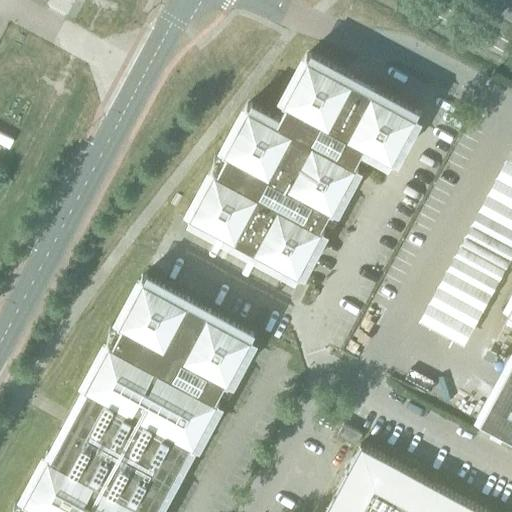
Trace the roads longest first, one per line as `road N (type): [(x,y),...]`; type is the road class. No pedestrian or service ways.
road 1 (unclassified): [(325,381),(307,338),(455,77),(398,47),(358,40),(262,0)]
road 2 (tertiary): [(0,341),(183,0)]
road 3 (unclassified): [(511,469),(357,386),(325,381)]
road 4 (unclassified): [(325,381),(251,511)]
